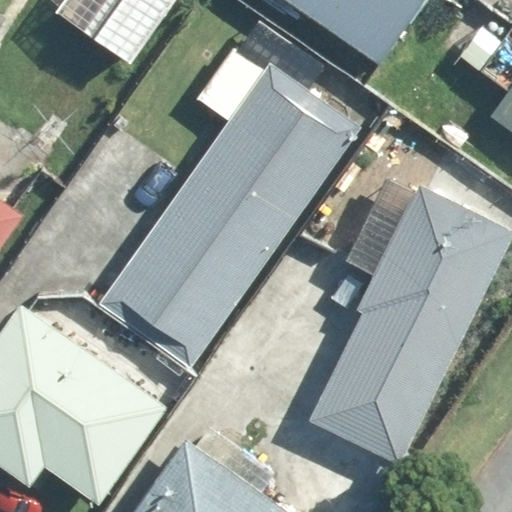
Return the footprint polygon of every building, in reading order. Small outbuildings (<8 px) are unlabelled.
[(291,0),(378,60),(419,0),(291,0)] [(324,63),(257,14),(196,98),(226,119),(96,298),(189,366),(363,126),(307,86),(324,63)] [(511,77),(476,124),(511,151),(511,77)] [(507,221),(420,183),(316,418),(403,456),(507,221)] [(0,242),(23,209),(0,193),(0,242)] [(18,300),(0,327),(0,462),(32,485),(45,465),(100,501),(168,401),(18,300)] [(294,511),(182,435),(128,511),(294,511)]
